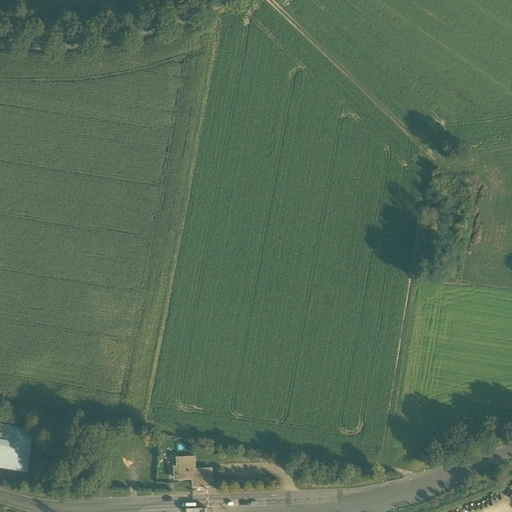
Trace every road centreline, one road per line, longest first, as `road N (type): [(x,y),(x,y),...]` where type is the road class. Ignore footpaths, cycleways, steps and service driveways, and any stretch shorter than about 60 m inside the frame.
road 1 (track): [(433,479),(0,405)]
road 2 (track): [(432,157),(376,467)]
road 3 (track): [(268,0),(432,157),(475,165)]
road 4 (unclassified): [(0,45),(72,48),(135,35),(225,0)]
